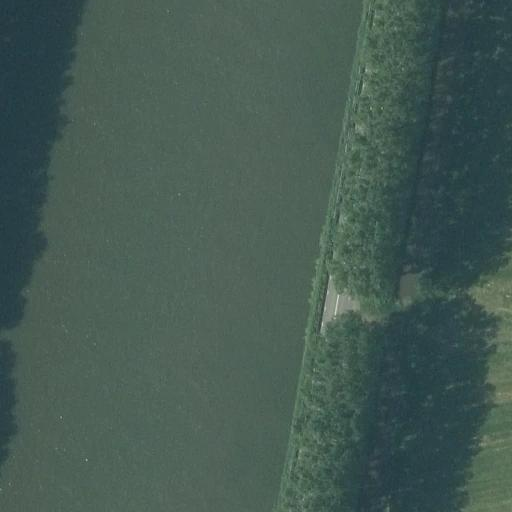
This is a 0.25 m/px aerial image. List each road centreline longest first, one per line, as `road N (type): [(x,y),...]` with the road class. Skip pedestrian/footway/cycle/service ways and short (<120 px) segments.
road 1 (tertiary): [(304,511),(392,0)]
road 2 (track): [(511,338),(336,323)]
